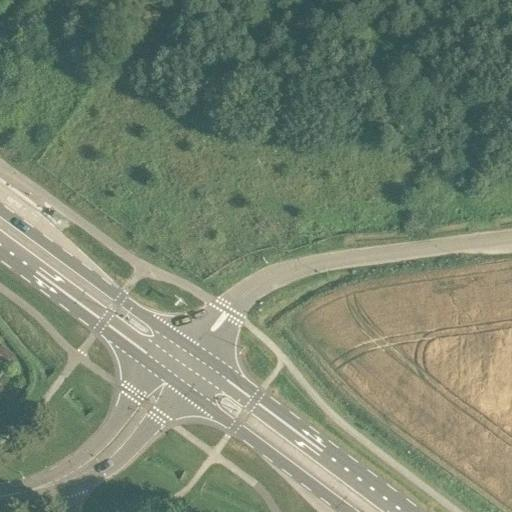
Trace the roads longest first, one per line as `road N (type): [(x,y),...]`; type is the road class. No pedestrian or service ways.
road 1 (unclassified): [(243,294),(324,262),(511,237)]
road 2 (primary): [(410,511),(205,358)]
road 3 (primary): [(183,342),(0,210)]
road 4 (primary): [(181,387),(348,511)]
road 5 (primary): [(0,253),(159,371)]
road 6 (tertiary): [(62,480),(104,471),(181,387)]
road 7 (tertiary): [(159,371),(62,480)]
